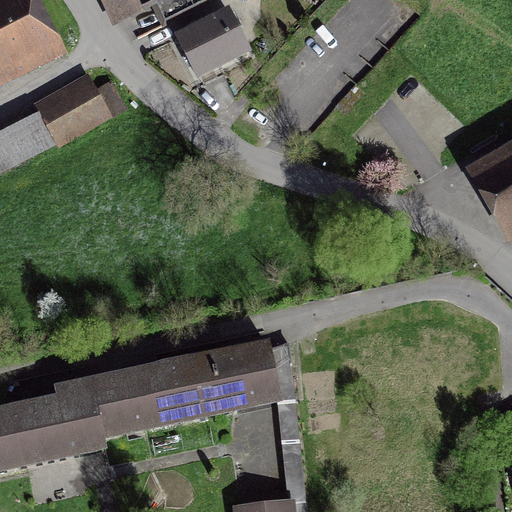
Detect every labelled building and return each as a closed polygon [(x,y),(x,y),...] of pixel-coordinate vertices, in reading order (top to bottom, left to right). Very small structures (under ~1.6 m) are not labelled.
[(0,71),(27,58),(31,66),(54,55),(25,0),(6,0),(0,3),(0,71)] [(98,0),(113,29),(151,10),(145,0),(98,0)] [(229,12),(177,38),(197,78),(249,52),(229,12)] [(111,84),(98,91),(114,118),(126,110),(111,84)] [(46,116),(0,139),(0,172),(105,118),(89,90),(45,113),(46,116)] [(511,154),(476,176),(511,237),(511,236),(511,154)] [(62,414),(0,426),(0,479),(99,458),(97,448),(277,409),(267,359),(60,403),(62,414)]
